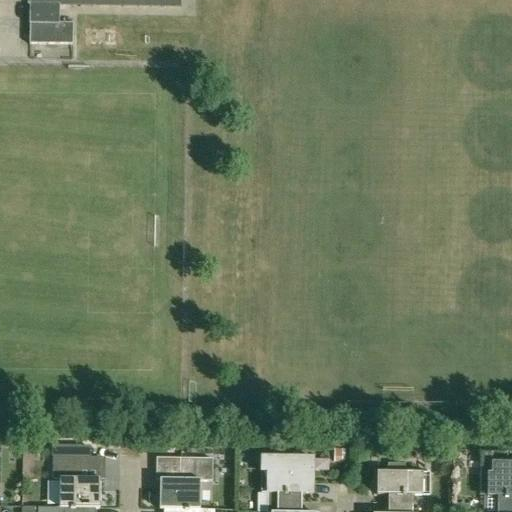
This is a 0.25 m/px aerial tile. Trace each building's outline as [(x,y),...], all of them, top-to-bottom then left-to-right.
[(59,6),(30,5),(30,46),(73,46),(73,26),(59,26),(59,6)] [(51,456),(51,478),(58,479),(58,508),(68,508),(68,509),(73,509),(73,508),(79,508),(95,508),(99,508),(99,479),(91,479),(91,457),(91,449),(79,449),(51,448),(51,456)] [(334,449),(334,451),(333,463),(342,463),(342,451),(342,450),(334,449)] [(211,481),(211,459),(178,458),(178,480),(158,480),(158,509),(177,509),(182,509),(182,511),(187,511),(187,509),(198,509),(198,481),(211,481)] [(277,495),(276,511),(300,511),(300,495),(312,496),(312,460),(260,460),(260,495),(277,495)] [(482,475),(482,498),(484,498),(483,511),(511,511),(511,464),(490,464),(490,475),(486,475),(482,475)] [(387,496),(386,511),(410,511),(410,496),(428,496),(428,475),(402,474),(402,466),(387,466),(387,473),(375,473),(375,495),(387,496)]
